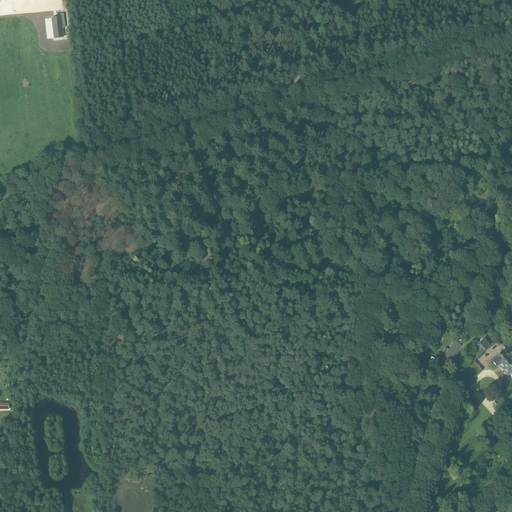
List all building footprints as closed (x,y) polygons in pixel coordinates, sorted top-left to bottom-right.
[(56,18),(57,28),(65,27),(64,14),(56,15),(56,18)] [(51,19),(45,19),(47,39),(58,38),(57,28),(56,18),(51,19)] [(485,350),(494,342),(488,335),(479,343),(485,350)] [(451,361),(461,345),(454,341),(444,356),(451,361)] [(500,367),(501,368),(504,372),(508,376),(511,373),(511,350),(508,354),(506,352),(505,351),(504,352),(492,362),(498,369),(500,367)]
